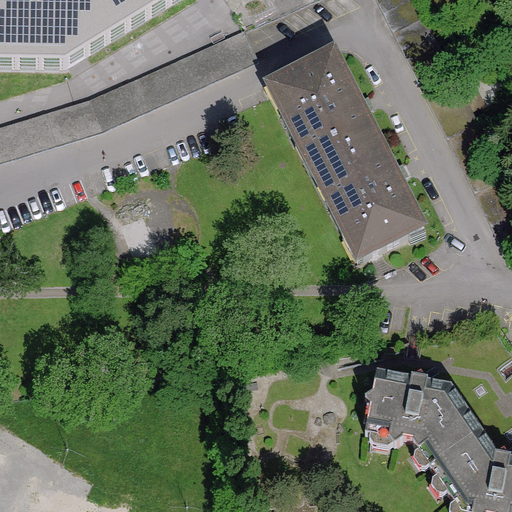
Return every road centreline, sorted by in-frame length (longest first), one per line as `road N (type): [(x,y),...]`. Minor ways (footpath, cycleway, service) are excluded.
road 1 (residential): [(511,292),(477,246),(361,16),(223,94),(0,193)]
road 2 (residential): [(0,119),(85,89),(236,0)]
